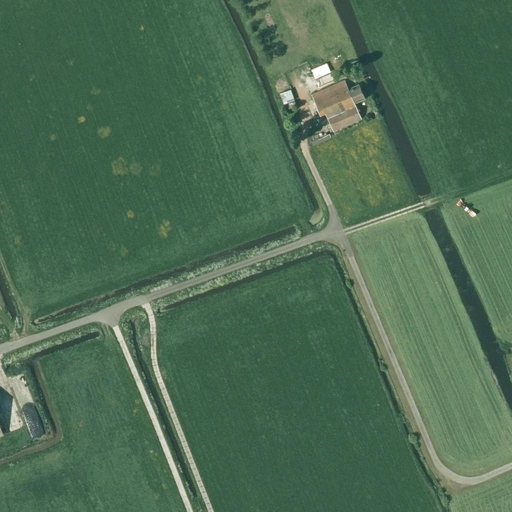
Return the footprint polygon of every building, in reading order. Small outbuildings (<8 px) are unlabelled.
[(301,47),(313,43),(299,0),(260,0),(264,11),(280,5),(288,29),(278,32),(283,49),(294,45),(292,39),(298,38),(301,47)] [(328,69),(326,63),(310,70),(313,75),(318,87),(333,81),(328,69)] [(354,103),(364,98),(358,84),(348,89),(344,80),(311,95),(320,115),(322,120),(327,118),(333,131),(361,119),(354,103)] [(294,100),(290,89),(279,94),(283,104),(294,100)] [(296,105),(294,101),(283,105),(285,109),(296,105)] [(330,137),(328,133),(311,141),(313,145),(330,137)] [(22,375),(10,380),(13,387),(25,382),(22,375)] [(38,417),(25,422),(32,439),(45,433),(38,417)]
